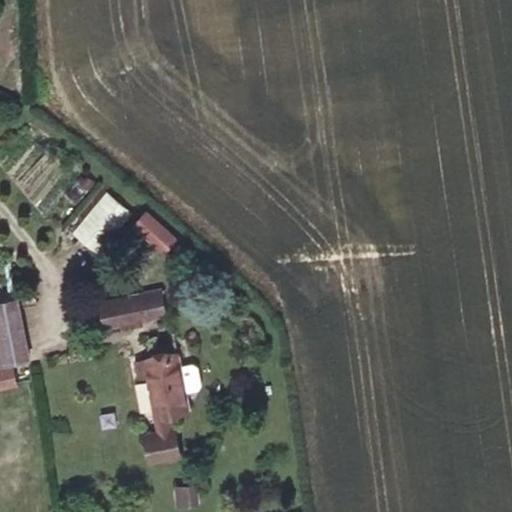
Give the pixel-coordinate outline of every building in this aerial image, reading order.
[(71,229),(98,251),(133,208),(107,186),(71,229)] [(175,238),(145,212),(133,225),(163,252),(175,238)] [(160,289),(140,293),(145,318),(164,314),(160,289)] [(140,293),(101,301),(106,325),(134,320),(140,318),(145,318),(140,293)] [(16,298),(0,300),(0,362),(29,357),(16,298)] [(158,430),(145,433),(150,460),(179,454),(170,413),(187,409),(183,387),(194,385),(198,379),(196,368),(190,364),(179,366),(176,353),(135,361),(138,376),(147,374),(158,430)] [(0,386),(9,384),(5,366),(0,367),(0,386)] [(196,502),(195,487),(176,490),(178,505),(196,502)]
